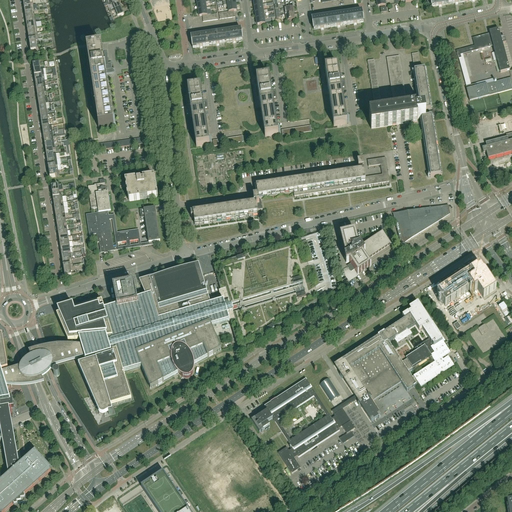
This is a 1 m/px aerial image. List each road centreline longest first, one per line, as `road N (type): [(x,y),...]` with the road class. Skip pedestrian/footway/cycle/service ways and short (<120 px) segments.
road 1 (primary): [(474,221),(95,471)]
road 2 (residential): [(62,295),(17,0)]
road 3 (primary): [(233,399),(483,237)]
road 4 (residential): [(182,256),(457,184)]
road 5 (unclassified): [(293,511),(511,358)]
road 6 (motorway): [(511,408),(351,511)]
road 7 (residential): [(182,256),(165,67)]
road 8 (motorway): [(511,408),(384,511)]
road 9 (residential): [(113,75),(123,132),(138,131),(126,44)]
road 10 (primary): [(101,486),(233,399)]
road 11 (tertiary): [(464,169),(435,30)]
road 12 (motorway): [(407,511),(511,428)]
road 13 (residential): [(62,295),(182,256)]
